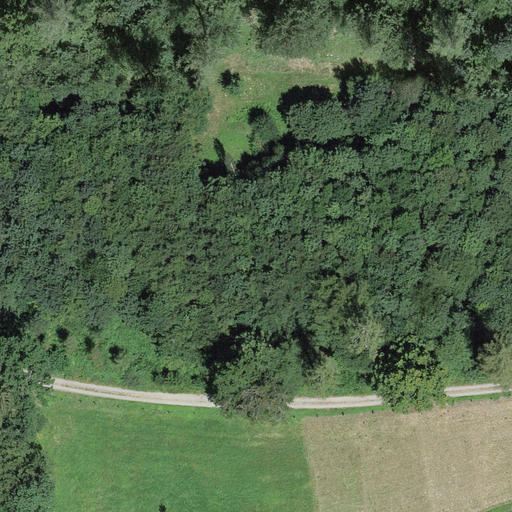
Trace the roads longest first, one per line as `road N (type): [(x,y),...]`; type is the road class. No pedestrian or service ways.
road 1 (track): [(22,372),(73,390),(390,398),(511,386)]
road 2 (track): [(37,377),(34,479),(41,511)]
